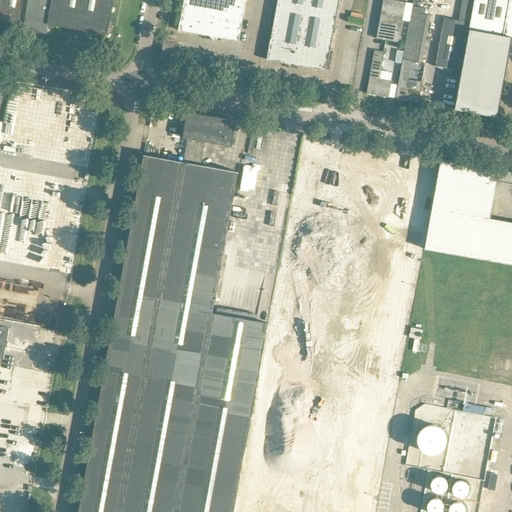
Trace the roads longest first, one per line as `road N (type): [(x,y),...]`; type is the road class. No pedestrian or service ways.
road 1 (unclassified): [(58,511),(139,86)]
road 2 (unclassified): [(511,153),(139,86)]
road 3 (unclassified): [(139,86),(0,60)]
